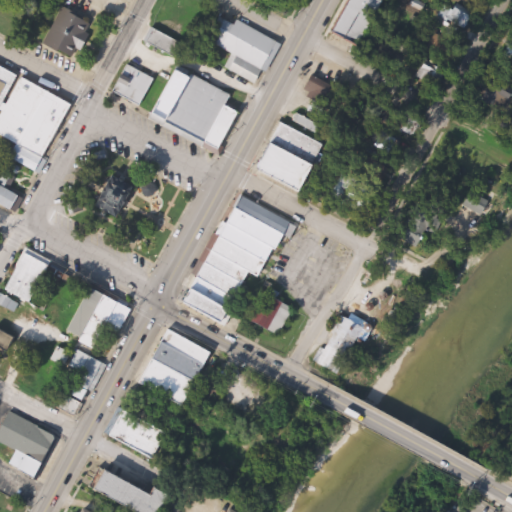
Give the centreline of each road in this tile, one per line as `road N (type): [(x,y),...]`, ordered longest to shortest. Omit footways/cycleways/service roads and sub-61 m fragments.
road 1 (residential): [(299,381),(511,0)]
road 2 (residential): [(372,250),(0,45)]
road 3 (secondary): [(328,0),(155,301)]
road 4 (residential): [(0,270),(149,0)]
road 5 (residential): [(450,113),(231,0)]
road 6 (primary): [(155,301),(44,511)]
road 7 (primary): [(501,487),(324,395)]
road 8 (primary): [(324,395),(155,301)]
road 9 (residential): [(0,213),(155,301)]
